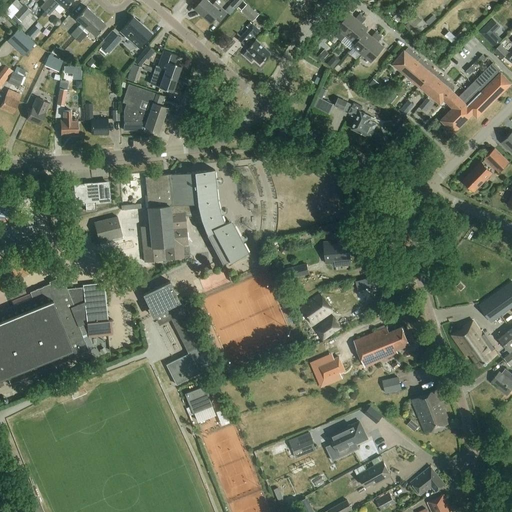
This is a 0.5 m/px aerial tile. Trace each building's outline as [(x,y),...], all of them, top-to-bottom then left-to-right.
[(46,0),(40,8),(44,12),(54,0),(46,0)] [(54,0),(44,12),(49,16),(59,5),(63,9),(71,0),(54,0)] [(195,8),(203,16),(212,5),(207,0),(200,0),(201,1),(195,8)] [(241,0),(234,0),(229,6),(235,10),(243,2),(241,0)] [(212,5),(203,16),(211,23),(215,18),(219,22),(227,13),(219,6),(215,2),(212,5)] [(247,4),(241,11),(248,17),(253,10),(247,4)] [(25,5),(13,19),(27,32),(39,19),(25,5)] [(75,19),(85,28),(95,16),(86,7),(75,19)] [(343,8),(339,14),(343,18),(348,12),(343,8)] [(346,37),(363,17),(360,15),(355,20),(349,14),(336,30),(346,37)] [(105,25),(95,16),(85,28),(95,37),(105,25)] [(346,37),(355,45),(366,33),(368,30),(362,25),(366,20),(363,17),(346,37)] [(122,29),(119,32),(138,48),(142,44),(151,34),(137,22),(133,18),(130,21),(122,29)] [(492,19),(479,32),(493,47),(501,39),(494,32),(500,27),(492,19)] [(252,24),(238,40),(244,45),(245,44),(248,40),(253,35),(255,37),(260,31),(252,24)] [(36,26),(28,34),(33,40),(41,31),(36,26)] [(70,35),(75,39),(82,31),(78,27),(77,27),(70,35)] [(18,28),(7,41),(23,56),(35,44),(18,28)] [(455,38),(460,43),(470,33),(465,28),(455,38)] [(82,31),(75,39),(79,43),(86,35),(82,31)] [(101,46),(108,53),(121,39),(112,32),(103,41),(104,42),(101,46)] [(352,48),(362,56),(379,35),(376,33),(372,38),(366,33),(355,45),(352,48)] [(379,35),(362,56),(371,63),(384,48),(378,43),(382,38),(379,35)] [(248,50),(244,54),(252,61),(254,59),(260,65),(270,53),(256,40),(252,44),(248,40),(245,44),(249,48),(247,50),(248,50)] [(494,52),(502,60),(509,53),(501,45),(494,52)] [(147,46),(134,62),(140,66),(153,51),(147,46)] [(52,51),(58,56),(63,50),(59,47),(58,49),(55,47),(52,51)] [(454,88),(408,48),(393,64),(440,104),(444,99),(453,108),(441,120),(453,132),(473,113),(477,117),(511,83),(498,70),(499,70),(492,63),(459,97),(452,90),(454,88)] [(155,66),(153,72),(163,75),(176,79),(180,67),(175,65),(175,64),(174,64),(177,56),(163,51),(160,60),(158,67),(155,66)] [(49,55),(44,65),(53,70),(58,72),(63,61),(58,59),(49,55)] [(331,59),(327,64),(333,69),(337,64),(331,59)] [(441,67),(445,70),(451,64),(447,61),(441,67)] [(132,64),(129,73),(138,76),(141,67),(132,64)] [(0,72),(7,78),(12,71),(5,66),(0,72)] [(466,72),(469,75),(475,70),(471,66),(466,72)] [(13,72),(9,84),(19,89),(25,77),(13,72)] [(153,72),(149,85),(159,88),(172,92),(176,79),(163,75),(153,72)] [(365,89),(371,94),(379,84),(373,79),(365,89)] [(60,83),(56,105),(64,106),(68,84),(60,83)] [(126,94),(162,106),(165,97),(129,85),(126,94)] [(322,98),(326,89),(320,86),(312,105),(330,113),(334,103),(322,98)] [(21,96),(8,90),(0,106),(0,108),(13,114),(21,96)] [(167,107),(162,106),(126,94),(123,103),(126,104),(141,109),(139,115),(148,118),(144,128),(159,132),(167,107)] [(49,104),(36,98),(26,120),(39,126),(49,104)] [(337,100),(334,106),(344,110),(347,102),(339,98),(338,98),(337,100)] [(352,105),(349,113),(355,116),(354,118),(356,118),(351,128),(370,137),(374,129),(373,129),(376,123),(369,120),(371,117),(360,111),(362,107),(355,103),(353,103),(352,105)] [(92,115),(92,104),(85,104),(86,122),(90,122),(91,135),(108,134),(107,119),(91,120),(90,115),(92,115)] [(141,109),(126,104),(124,111),(124,130),(143,130),(144,128),(148,118),(139,115),(141,109)] [(405,105),(400,110),(406,115),(410,109),(405,105)] [(61,135),(77,135),(77,120),(71,120),(71,117),(70,117),(70,110),(62,111),(63,120),(60,120),(61,135)] [(511,131),(511,132),(511,131),(507,135),(508,136),(502,142),(511,151),(511,131)] [(509,162),(494,148),(485,158),(499,172),(509,162)] [(492,173),(481,162),(463,181),(468,186),(467,187),(471,191),(472,190),(474,191),(492,173)] [(200,218),(205,231),(223,265),(229,261),(230,263),(248,252),(247,252),(231,221),(224,224),(219,213),(217,201),(214,171),(214,170),(194,172),(171,175),(171,174),(145,177),(148,208),(149,226),(141,227),(145,262),(182,259),(181,245),(188,244),(185,213),(198,212),(200,218)] [(107,183),(75,186),(76,205),(86,204),(86,210),(95,209),(94,203),(109,202),(107,183)] [(122,236),(117,217),(96,222),(101,241),(122,236)] [(331,245),(330,242),(324,243),(326,263),(334,263),(335,266),(351,264),(349,244),(331,245)] [(283,245),(280,252),(285,255),(289,248),(283,245)] [(307,264),(281,271),(283,279),(309,272),(307,264)] [(210,266),(203,269),(204,269),(206,274),(212,271),(210,266)] [(187,379),(198,374),(212,367),(169,281),(142,295),(152,316),(166,309),(188,354),(178,359),(187,379)] [(511,282),(479,306),(491,323),(511,308),(511,282)] [(0,379),(6,377),(10,384),(62,363),(62,361),(88,351),(82,335),(87,333),(88,337),(93,337),(112,335),(111,326),(112,320),(111,320),(107,320),(107,314),(106,309),(103,283),(82,285),(82,286),(83,289),(67,291),(65,285),(59,287),(57,283),(50,286),(49,284),(31,292),(29,292),(32,298),(18,304),(13,306),(9,308),(0,311),(0,379)] [(278,296),(284,310),(291,307),(285,293),(278,296)] [(320,294),(300,308),(313,325),(333,311),(320,294)] [(184,304),(189,315),(190,314),(190,315),(193,313),(188,302),(187,303),(184,304)] [(323,325),(315,331),(323,342),(338,331),(341,329),(341,328),(336,322),(333,318),(323,325)] [(480,332),(473,321),(451,337),(466,357),(471,353),(480,366),(496,355),(487,342),(484,337),(482,338),(478,334),(480,332)] [(389,332),(387,327),(354,341),(365,367),(398,353),(397,350),(410,344),(402,327),(389,332)] [(509,353),(511,350),(511,328),(498,340),(509,353)] [(511,350),(509,353),(510,354),(503,360),(510,368),(511,366),(511,350)] [(322,365),(318,367),(324,381),(345,372),(339,358),(330,361),(322,365)] [(511,388),(511,373),(506,368),(502,373),(500,372),(492,381),(502,390),(502,391),(505,394),(507,393),(508,394),(511,388)] [(192,415),(213,406),(205,386),(184,394),(192,415)] [(437,389),(412,400),(426,433),(450,423),(445,409),(442,402),(440,396),(437,389)] [(370,406),(364,414),(376,424),(383,416),(370,406)] [(333,444),(326,447),(332,461),(359,449),(357,445),(363,442),(361,435),(365,433),(360,421),(345,428),(346,429),(330,436),(333,444)] [(309,432),(288,440),(293,452),(314,444),(309,432)] [(391,476),(382,461),(358,474),(364,486),(371,483),(373,485),(391,476)] [(445,485),(431,467),(410,483),(420,495),(431,487),(436,492),(445,485)] [(380,510),(393,503),(388,493),(375,500),(380,510)] [(450,511),(444,496),(427,503),(430,511),(450,511)] [(313,511),(307,498),(295,504),(299,511),(313,511)] [(347,500),(329,510),(329,511),(348,511),(352,510),(347,500)]
